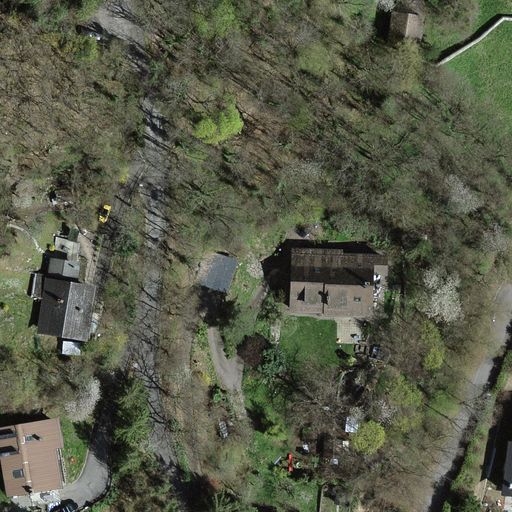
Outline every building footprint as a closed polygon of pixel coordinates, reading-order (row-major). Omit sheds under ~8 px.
[(422,20),(387,14),(379,62),(414,68),(422,20)] [(386,288),(387,254),(290,250),(288,311),(371,314),(372,287),(386,288)] [(93,280),(76,278),(78,260),(46,256),(37,330),(87,336),(93,280)] [(62,444),(57,417),(0,428),(0,471),(5,496),(61,485),(53,446),(62,444)] [(511,439),(511,442),(506,441),(499,493),(511,494),(511,439)]
